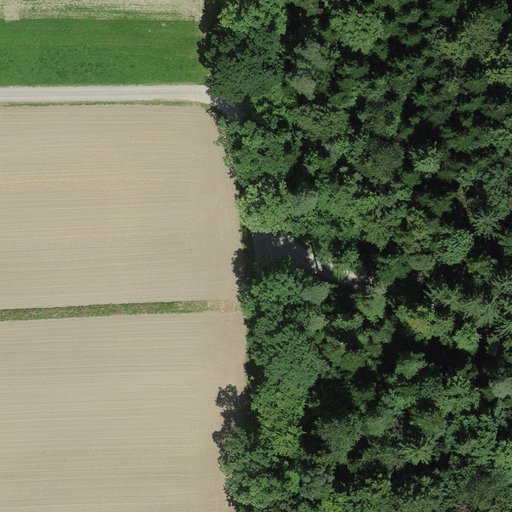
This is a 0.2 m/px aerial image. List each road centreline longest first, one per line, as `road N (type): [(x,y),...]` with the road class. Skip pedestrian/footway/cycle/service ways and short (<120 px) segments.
road 1 (residential): [(232,0),(265,246),(270,354),(253,511)]
road 2 (track): [(511,336),(265,246)]
road 3 (track): [(243,94),(0,97)]
